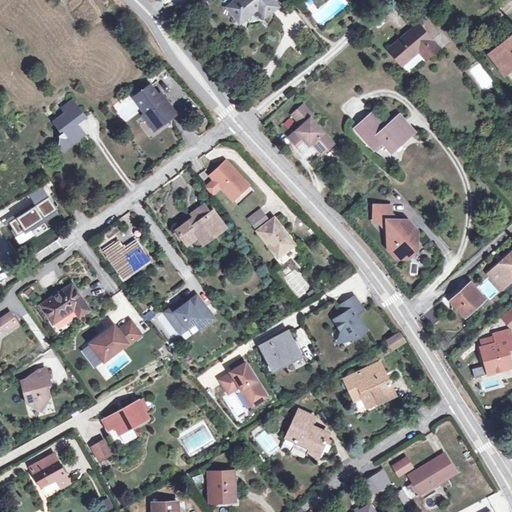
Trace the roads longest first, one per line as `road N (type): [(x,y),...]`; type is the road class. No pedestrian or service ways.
road 1 (secondary): [(235,122),(406,321)]
road 2 (residential): [(455,401),(358,459),(300,511)]
road 3 (residential): [(84,232),(235,122)]
road 4 (secondary): [(143,8),(235,122)]
road 5 (residential): [(406,321),(511,226)]
